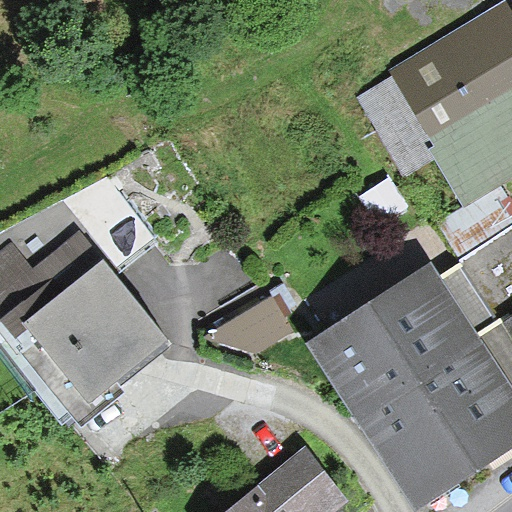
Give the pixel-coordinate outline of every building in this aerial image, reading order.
[(433,153),(460,197),(511,165),(511,12),(504,0),(496,0),(387,67),(390,73),(430,137),(425,140),(433,153)] [(399,174),(433,153),(425,140),(430,137),(390,73),(352,97),(399,174)] [(175,138),(145,152),(177,196),(203,177),(175,138)] [(511,219),(437,271),(478,329),(501,313),(511,328),(511,219)] [(0,245),(0,331),(97,248),(75,223),(28,263),(7,239),(0,245)] [(165,327),(97,248),(0,331),(0,343),(62,415),(165,327)] [(437,271),(424,252),(304,336),(415,496),(511,428),(511,378),(478,329),(437,271)] [(268,293),(207,330),(251,349),(289,326),(268,293)] [(325,511),(344,498),(303,447),(220,511),(325,511)]
